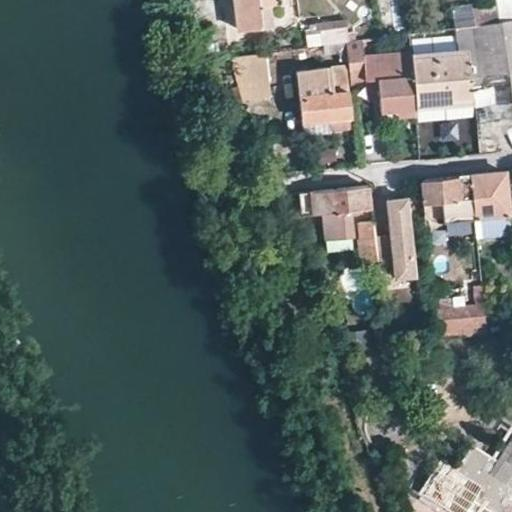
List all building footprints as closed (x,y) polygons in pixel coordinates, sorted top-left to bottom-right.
[(234,0),(238,29),(261,26),(260,13),(267,12),(266,2),(282,0),(234,0)] [(493,8),(473,10),(475,25),(480,24),(495,23),(493,8)] [(511,20),(495,23),(480,24),(486,73),(511,71),(511,20)] [(345,23),(318,26),(320,44),(321,43),(345,41),(347,40),(345,23)] [(486,84),(486,73),(480,24),(475,25),(451,28),(453,55),(408,59),(413,100),(469,94),(468,86),(486,84)] [(304,27),(306,45),(320,44),(318,26),(304,27)] [(347,40),(345,41),(347,62),(349,84),(370,82),(374,113),(414,108),(413,100),(408,59),(407,52),(362,57),(359,39),(347,40)] [(347,62),(345,41),(321,43),(322,54),(337,53),(338,63),(347,62)] [(226,55),(239,97),(267,94),(262,51),(226,55)] [(344,67),(294,72),(300,120),(329,119),(331,131),(351,128),(344,67)] [(413,100),(414,108),(470,101),(469,94),(413,100)] [(469,176),(472,212),(473,229),(481,228),(480,214),(509,212),(504,172),(469,176)] [(452,177),(422,180),(425,216),(472,212),(469,176),(452,177)] [(351,187),(299,193),(300,214),(321,213),(323,232),(351,230),(349,210),(368,208),(366,186),(351,187)] [(390,237),(375,239),(378,265),(394,264),(396,281),(416,279),(408,202),(389,204),(390,237)] [(480,214),(481,228),(510,225),(509,212),(480,214)] [(360,224),(361,240),(373,239),(371,222),(360,224)] [(481,228),(473,229),(475,241),(511,237),(510,225),(481,228)] [(351,230),(323,232),(323,239),(352,237),(351,230)] [(375,263),(373,239),(361,240),(359,240),(362,263),(375,263)] [(482,306),(431,310),(433,339),(485,334),(482,306)] [(511,511),(511,443),(497,464),(472,448),(456,471),(445,464),(423,497),(446,511),(511,511)]
